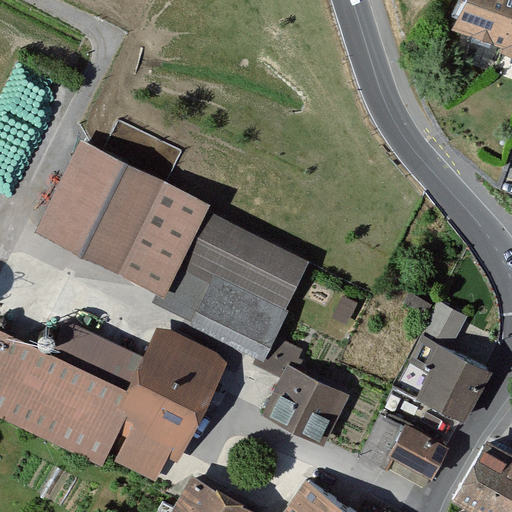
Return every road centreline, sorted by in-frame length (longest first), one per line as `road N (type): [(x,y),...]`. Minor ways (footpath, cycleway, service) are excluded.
road 1 (secondary): [(511,277),(482,226),(402,131),(355,0)]
road 2 (secondary): [(429,511),(511,370)]
